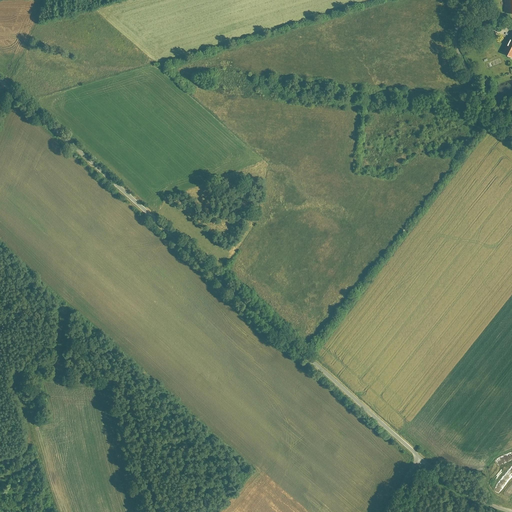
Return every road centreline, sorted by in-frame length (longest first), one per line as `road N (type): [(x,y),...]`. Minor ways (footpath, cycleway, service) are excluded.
road 1 (residential): [(10,87),(419,457)]
road 2 (track): [(57,511),(20,400),(24,378),(60,361),(130,379),(157,511)]
road 3 (residential): [(511,128),(461,49),(458,8)]
